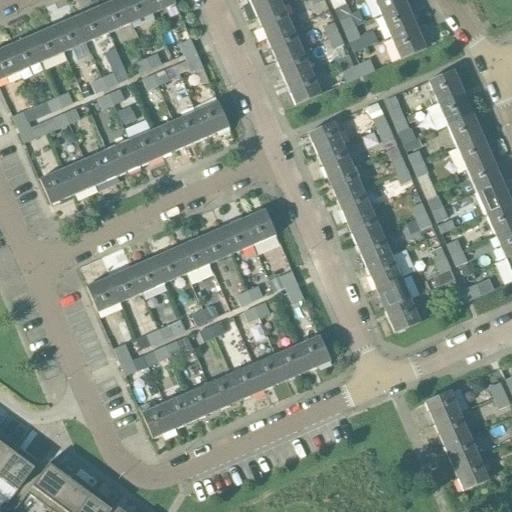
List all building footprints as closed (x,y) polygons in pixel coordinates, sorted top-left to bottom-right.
[(115,0),(96,9),(107,35),(130,25),(118,0),(115,0)] [(118,0),(130,25),(152,16),(144,0),(118,0)] [(144,0),(152,16),(175,6),(172,0),(144,0)] [(248,0),(256,18),(282,7),(279,0),(248,0)] [(322,0),(309,0),(313,7),(310,8),(315,19),(330,13),(325,2),(324,2),(322,0)] [(372,0),(380,17),(406,5),(404,0),(372,0)] [(390,39),(416,27),(406,5),(380,17),(390,39)] [(266,40),(292,29),(282,7),(256,18),(266,40)] [(74,18),(85,44),(107,35),(96,9),(74,18)] [(343,33),(355,28),(350,17),(338,22),(343,33)] [(52,28),(63,54),(85,44),(74,18),(52,28)] [(327,40),(338,35),(333,24),(322,29),(327,40)] [(416,27),(390,39),(399,61),(426,50),(416,27)] [(30,37),(41,64),(63,54),(52,28),(30,37)] [(355,28),(343,33),(348,44),(360,39),(355,28)] [(276,62),(301,51),(292,29),(266,40),(276,62)] [(332,51),(343,46),(338,35),(327,40),(332,51)] [(8,47),(19,73),(41,64),(30,37),(8,47)] [(183,57),(195,52),(190,40),(178,46),(183,57)] [(0,81),(19,73),(8,47),(0,50),(0,81)] [(285,84),(311,73),(301,51),(276,62),(285,84)] [(145,60),(149,71),(161,66),(156,55),(145,60)] [(194,72),(202,68),(197,57),(185,62),(190,74),(194,72)] [(358,80),(352,68),(354,67),(349,57),(336,62),(341,73),(346,85),(358,80)] [(149,71),(145,60),(134,65),(139,76),(149,71)] [(374,73),(369,61),(358,66),(363,78),(374,73)] [(453,71),(427,82),(427,83),(436,105),(463,93),(453,71)] [(152,76),(157,88),(168,83),(164,72),(152,76)] [(311,73),(285,84),(295,106),(321,96),(311,73)] [(100,79),(105,91),(117,86),(112,74),(100,79)] [(157,88),(152,76),(141,81),(146,93),(157,88)] [(89,84),(94,95),(105,91),(100,79),(89,84)] [(108,96),(113,107),(124,102),(119,91),(108,96)] [(56,98),(61,110),(72,105),(67,93),(56,98)] [(436,105),(425,110),(435,132),(446,127),(473,116),(463,94),(463,93),(436,105)] [(97,101),(101,112),(113,107),(108,96),(97,101)] [(394,97),(383,102),(387,113),(392,125),(404,120),(404,119),(394,97)] [(45,103),(50,114),(61,110),(56,98),(45,103)] [(194,113),(205,139),(228,129),(217,103),(194,113)] [(129,108),(116,114),(122,127),(135,122),(129,108)] [(64,115),(69,126),(79,122),(75,110),(64,115)] [(16,129),(29,124),(24,112),(11,118),(16,129)] [(205,139),(194,113),(172,122),(183,149),(205,139)] [(52,120),(57,131),(69,126),(64,115),(52,120)] [(376,131),(387,127),(382,115),(371,120),(376,131)] [(408,131),(406,125),(416,121),(414,115),(404,119),(404,120),(392,125),(397,135),(408,131)] [(456,149),(482,138),(473,116),(446,127),(456,149)] [(183,149),(172,122),(150,132),(161,158),(183,149)] [(316,157),(343,146),(333,123),(307,135),(316,157)] [(381,143),(392,138),(387,127),(376,131),(381,143)] [(23,146),(36,140),(31,129),(18,134),(23,146)] [(408,131),(397,135),(402,147),(403,147),(415,142),(409,130),(408,131)] [(161,158),(150,132),(128,141),(139,168),(161,158)] [(466,172),(492,160),(482,138),(456,149),(466,172)] [(139,168),(128,141),(106,151),(117,177),(139,168)] [(415,142),(403,147),(406,154),(421,148),(418,141),(415,142)] [(343,146),(316,157),(326,179),(352,168),(343,146)] [(396,148),(387,152),(392,163),(390,164),(395,175),(406,170),(396,148)] [(117,177),(106,151),(83,161),(95,187),(117,177)] [(412,169),(423,164),(418,152),(407,157),(412,169)] [(475,194),(502,182),(492,160),(466,172),(475,194)] [(95,187),(83,161),(61,170),(73,196),(95,187)] [(423,164),(412,169),(416,180),(427,175),(423,164)] [(352,168),(326,179),(336,201),(362,190),(352,168)] [(38,180),(43,191),(50,206),(73,196),(61,170),(38,180)] [(406,170),(395,175),(400,187),(411,182),(406,170)] [(485,216),(511,204),(502,182),(475,194),(485,216)] [(362,190),(336,201),(345,223),(372,212),(362,190)] [(431,213),(442,208),(437,197),(426,202),(431,213)] [(414,220),(425,215),(421,204),(410,209),(414,220)] [(494,238),(511,230),(511,205),(511,204),(485,216),(494,238)] [(442,208),(431,213),(436,225),(447,220),(442,208)] [(241,220),(252,247),(275,237),(264,210),(241,220)] [(372,212),(345,223),(355,245),(381,234),(372,212)] [(419,232),(431,227),(425,215),(414,220),(419,232)] [(219,230),(230,256),(252,247),(241,220),(219,230)] [(448,223),(437,228),(440,235),(454,229),(451,224),(448,223)] [(197,239),(208,266),(230,256),(219,230),(197,239)] [(504,260),(511,256),(511,230),(494,238),(504,260)] [(381,234),(355,245),(364,268),(391,256),(381,234)] [(174,249),(186,275),(208,266),(197,239),(174,249)] [(450,257),(461,252),(457,241),(445,246),(450,257)] [(433,264),(445,259),(440,248),(429,253),(433,264)] [(152,259),(164,285),(186,275),(174,249),(152,259)] [(461,252),(450,257),(455,269),(466,264),(461,252)] [(391,256),(364,268),(374,290),(400,278),(391,256)] [(130,268),(142,295),(164,285),(152,259),(130,268)] [(449,271),(450,271),(445,259),(433,264),(439,276),(449,271)] [(459,270),(463,278),(475,273),(471,264),(459,270)] [(108,278),(119,304),(142,295),(130,268),(108,278)] [(439,276),(432,279),(436,289),(443,286),(454,282),(449,271),(439,276)] [(284,289),(296,284),(291,273),(279,278),(284,289)] [(93,305),(97,314),(119,304),(108,278),(85,288),(93,305)] [(400,278),(374,290),(384,312),(410,301),(400,278)] [(443,286),(453,309),(464,305),(459,292),(460,292),(456,281),(454,282),(443,286)] [(464,290),(470,302),(481,298),(476,285),(464,290)] [(246,292),(251,304),(262,299),(257,287),(246,292)] [(291,306),(303,300),(298,289),(286,294),(291,306)] [(251,304),(246,292),(235,297),(239,308),(251,304)] [(410,301),(384,312),(394,335),(420,324),(410,301)] [(252,309),(257,320),(269,315),(264,304),(252,309)] [(202,312),(207,323),(218,318),(213,307),(202,312)] [(257,320),(252,309),(242,314),(247,325),(257,320)] [(207,323),(202,312),(190,317),(195,328),(207,323)] [(169,326),(157,331),(162,342),(173,338),(184,333),(179,322),(169,326)] [(208,328),(213,340),(225,334),(220,323),(208,328)] [(197,333),(202,344),(213,340),(208,328),(197,333)] [(157,331),(145,336),(150,347),(162,342),(157,331)] [(319,336),(318,337),(295,347),(307,373),(330,363),(319,336)] [(185,338),(176,343),(164,348),(169,359),(190,349),(185,338)] [(117,362),(129,357),(124,345),(112,350),(117,362)] [(273,356),(284,383),(307,373),(295,347),(273,356)] [(164,348),(142,358),(147,369),(158,364),(169,359),(164,348)] [(251,366),(262,392),(284,383),(273,356),(251,366)] [(132,362),(120,367),(122,372),(124,378),(125,378),(136,373),(147,369),(142,358),(132,362)] [(229,376),(240,402),(262,392),(251,366),(229,376)] [(206,385),(218,411),(240,402),(229,376),(206,385)] [(499,384),(488,389),(493,400),(504,395),(499,384)] [(184,395),(196,421),(218,411),(206,385),(184,395)] [(433,426),(459,415),(449,392),(423,404),(433,426)] [(163,404),(174,431),(196,421),(184,395),(163,404)] [(504,395),(493,400),(498,412),(509,407),(504,395)] [(140,414),(144,424),(151,440),(174,431),(163,404),(140,414)] [(459,415),(433,426),(442,448),(469,437),(459,415)] [(0,469),(16,449),(0,437),(0,469)] [(469,437),(442,448),(452,470),(479,459),(469,437)] [(16,449),(0,469),(0,480),(16,493),(37,465),(16,449)] [(479,459),(452,470),(462,493),(488,481),(479,459)] [(48,510),(73,476),(52,461),(26,494),(48,510)] [(50,511),(77,511),(93,491),(73,476),(48,510),(50,511)] [(109,511),(114,506),(93,491),(77,511),(109,511)]
